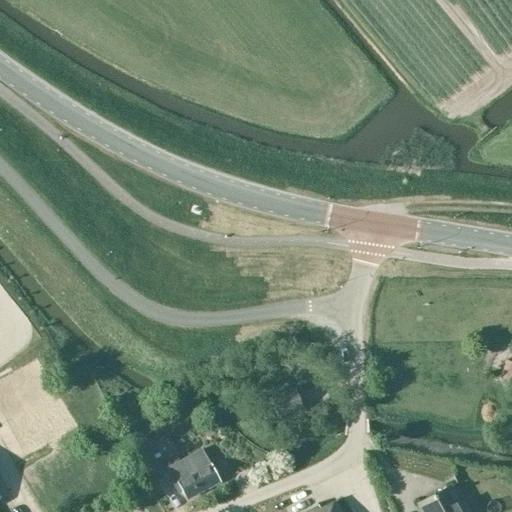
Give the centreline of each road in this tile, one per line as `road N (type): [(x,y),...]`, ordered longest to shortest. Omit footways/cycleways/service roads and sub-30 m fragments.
road 1 (unclassified): [(0,165),(110,284),(179,320),(351,300),(377,223)]
road 2 (tertiary): [(377,223),(291,207),(174,170),(0,66)]
road 3 (track): [(470,108),(442,107),(352,0)]
road 4 (track): [(511,212),(415,206),(377,223)]
road 5 (tertiary): [(511,245),(377,223)]
